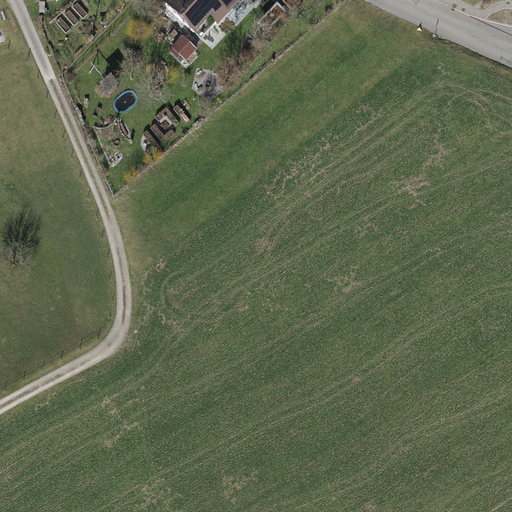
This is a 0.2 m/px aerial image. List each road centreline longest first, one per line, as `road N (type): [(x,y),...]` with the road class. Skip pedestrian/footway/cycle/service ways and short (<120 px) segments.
road 1 (track): [(171,511),(132,389),(117,245),(49,81)]
road 2 (unclassified): [(511,51),(398,0)]
